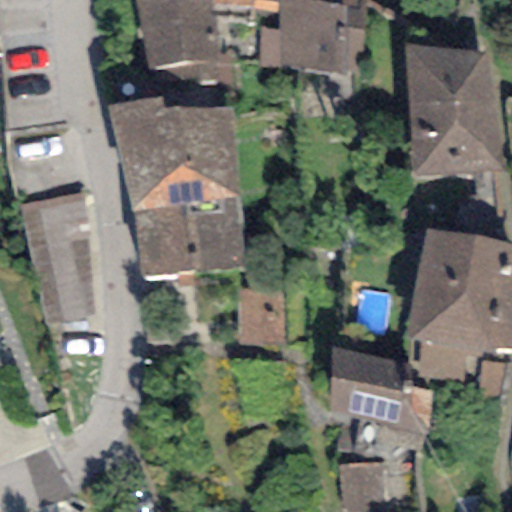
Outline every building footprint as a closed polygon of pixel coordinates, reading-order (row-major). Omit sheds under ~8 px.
[(212,17),(212,2),(199,0),(131,0),(147,99),(160,98),(233,92),(229,52),(217,53),(212,17)] [(199,0),(212,2),(212,17),(246,22),(249,8),(278,15),(277,0),(199,0)] [(277,0),(278,15),(278,30),(259,29),(261,69),(344,79),(344,27),(363,27),(365,0),(277,0)] [(408,105),(491,102),(483,53),(403,45),(408,105)] [(147,99),(106,105),(133,213),(142,275),(241,267),(228,109),(163,109),(160,98),(147,99)] [(491,102),(408,105),(414,177),(502,170),(491,102)] [(79,215),(19,223),(35,341),(95,333),(79,215)] [(507,262),(430,250),(416,341),(510,355),(511,344),(511,284),(503,283),(507,262)] [(276,292),(239,293),(241,345),(278,343),(276,292)] [(407,375),(335,365),(334,423),(383,430),(380,448),(416,455),(424,400),(406,400),(407,375)] [(354,511),(386,511),(385,473),(352,474),(354,511)]
